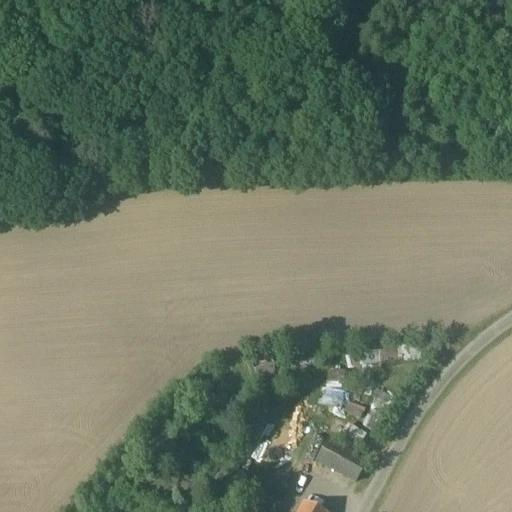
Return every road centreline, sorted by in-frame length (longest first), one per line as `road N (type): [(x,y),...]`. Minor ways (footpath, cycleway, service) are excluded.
road 1 (track): [(0,72),(86,79),(355,139),(511,164)]
road 2 (unclassified): [(375,511),(410,433),(457,366),(511,317)]
